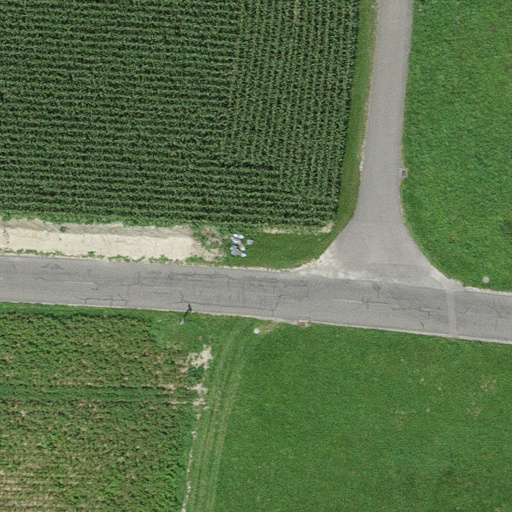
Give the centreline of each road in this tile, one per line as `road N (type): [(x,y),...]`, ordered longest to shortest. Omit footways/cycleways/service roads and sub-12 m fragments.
road 1 (unclassified): [(0,281),(377,310)]
road 2 (residential): [(377,310),(402,0)]
road 3 (unclassified): [(377,310),(511,325)]
